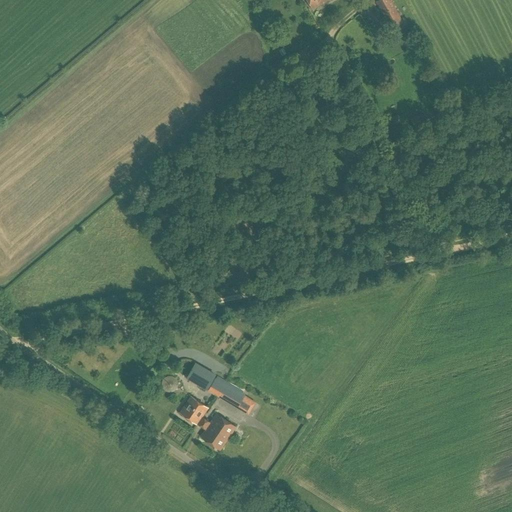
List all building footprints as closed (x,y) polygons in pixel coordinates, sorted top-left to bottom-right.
[(306,0),(312,9),(328,0),(306,0)] [(390,30),(403,23),(391,0),(378,0),(376,2),(390,30)] [(326,84),(321,73),(314,77),(323,97),(334,92),(329,82),(326,84)] [(296,119),(308,109),(290,87),(278,98),(296,119)] [(324,129),(339,119),(327,102),(313,113),(324,129)] [(155,375),(159,370),(154,366),(150,371),(155,375)] [(199,369),(192,378),(203,387),(210,378),(199,369)] [(177,384),(176,380),(175,379),(174,377),(171,376),(168,375),(165,376),(164,377),(162,378),(161,381),(160,384),(161,387),(163,390),(165,392),(168,392),(172,392),(174,390),(176,387),(177,384)] [(208,390),(218,396),(238,407),(245,395),(242,393),(243,390),(217,376),(216,378),(215,377),(208,390)] [(197,424),(202,417),(208,408),(191,396),(180,413),(197,425),(197,424)] [(202,417),(197,424),(206,430),(203,433),(203,434),(201,437),(220,450),(236,427),(217,414),(210,423),(202,417)]
